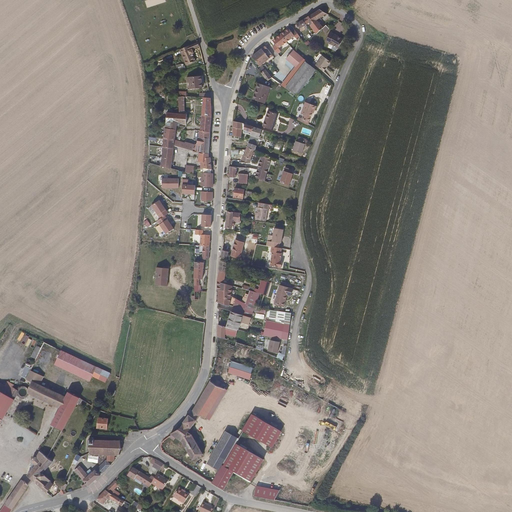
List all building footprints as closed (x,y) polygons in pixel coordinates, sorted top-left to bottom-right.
[(318,16),(327,10),(321,6),(312,11),(316,16),(318,16)] [(316,16),(312,11),(303,16),(307,22),(309,21),(310,22),(317,17),(316,16)] [(307,22),(303,16),(297,20),(300,25),(307,22)] [(324,23),(318,16),(316,16),(317,17),(310,22),(317,30),(324,23)] [(333,31),(350,41),(355,31),(338,22),(333,31)] [(281,31),(286,39),(294,33),(297,36),(299,35),(300,34),(296,28),(293,29),(290,26),(286,28),(281,31)] [(281,31),(276,34),(277,35),(273,38),(276,41),(272,44),(277,51),(281,48),(278,44),(286,39),(281,31)] [(331,48),(337,41),(328,33),(322,40),(331,48)] [(312,42),(317,49),(321,46),(316,40),(312,42)] [(198,42),(180,49),(186,65),(197,61),(192,50),(200,47),(198,42)] [(253,51),(252,53),(259,62),(261,61),(270,55),(265,48),(268,46),(265,42),(253,51)] [(268,45),(268,46),(265,48),(270,55),(273,52),(268,45)] [(296,67),(304,58),(294,49),(286,58),(296,67)] [(331,62),(323,55),(315,65),(324,72),(331,62)] [(288,84),(307,61),(304,58),(296,67),(284,81),(288,84)] [(295,97),(317,70),(307,61),(288,84),(284,81),(280,86),(295,97)] [(263,68),(260,69),(267,77),(271,74),(265,66),(263,68)] [(202,81),(201,69),(189,71),(190,83),(202,81)] [(265,100),(270,84),(258,79),(252,95),(265,100)] [(210,100),(210,91),(208,91),(202,91),(200,122),(210,123),(211,114),(210,100)] [(164,137),(164,138),(174,140),(176,121),(184,121),(184,110),(182,110),(183,99),(185,98),(184,92),(176,93),(176,101),(176,110),(167,109),(164,137)] [(301,118),(307,122),(314,108),(315,109),(318,105),(307,99),(301,111),(304,112),(301,118)] [(272,126),(277,111),(267,107),(262,123),(272,126)] [(232,117),(232,130),(240,132),(241,125),(250,128),(253,123),(241,119),(232,117)] [(176,121),(174,140),(182,140),(184,121),(176,121)] [(256,141),(262,126),(254,123),(250,135),(249,140),(248,141),(256,143),(256,141)] [(174,140),(174,145),(190,146),(199,146),(209,146),(209,132),(209,127),(200,126),(199,126),(199,133),(198,133),(198,142),(201,142),(201,145),(198,145),(198,144),(196,144),(196,142),(182,140),(174,140)] [(306,144),(296,141),(292,151),(302,154),(306,144)] [(250,158),(254,149),(255,147),(247,144),(246,146),(243,155),(250,158)] [(163,145),(161,156),(173,156),(174,146),(163,145)] [(207,164),(211,165),(211,152),(209,152),(199,151),(199,158),(202,158),(202,165),(207,164)] [(265,179),(272,155),(263,152),(258,167),(250,164),(249,172),(249,174),(265,179)] [(161,156),(161,165),(172,167),(173,156),(161,156)] [(187,161),(185,169),(194,171),(195,166),(195,163),(187,161)] [(200,181),(212,182),(213,168),(201,167),(200,181)] [(248,180),(249,174),(249,172),(241,171),(240,179),(248,180)] [(294,175),(284,171),(280,182),(290,186),(294,175)] [(179,178),(162,179),(162,189),(171,188),(179,188),(179,178)] [(196,185),(183,185),(182,194),(195,195),(196,185)] [(244,195),(245,188),(246,187),(237,185),(235,193),(244,195)] [(200,195),(212,196),(212,187),(200,186),(200,195)] [(160,200),(152,205),(159,216),(160,215),(163,217),(169,213),(160,200)] [(266,218),(269,202),(260,200),(259,204),(258,204),(257,209),(257,212),(256,212),(255,216),(266,218)] [(227,207),(226,223),(233,224),(234,221),(240,222),(242,210),(227,207)] [(212,215),(202,215),(201,227),(211,227),(212,215)] [(166,216),(157,221),(166,234),(174,229),(166,216)] [(284,229),(274,228),(272,242),(282,244),(284,229)] [(240,255),(240,253),(246,235),(237,231),(231,247),(223,245),(221,254),(226,255),(227,250),(240,255)] [(210,241),(201,241),(200,256),(209,257),(210,241)] [(262,256),(265,246),(257,244),(254,253),(262,256)] [(282,253),(272,252),(269,266),(280,268),(282,253)] [(203,257),(196,256),(194,281),(194,287),(200,288),(200,282),(199,282),(200,275),(202,275),(203,257)] [(221,256),(219,266),(225,267),(224,272),(227,273),(229,267),(225,265),(226,263),(225,262),(225,258),(221,256)] [(169,284),(169,266),(157,266),(157,284),(169,284)] [(219,266),(218,277),(225,279),(226,277),(223,275),(224,272),(225,267),(219,266)] [(243,285),(247,273),(242,271),(238,283),(243,285)] [(218,277),(216,287),(225,287),(226,296),(230,297),(234,298),(234,295),(230,294),(230,291),(232,282),(225,279),(218,277)] [(218,288),(218,300),(226,300),(230,300),(230,297),(226,296),(225,287),(216,287),(216,288),(218,288)] [(256,299),(259,290),(250,287),(247,298),(256,299)] [(287,308),(290,296),(281,293),(277,306),(287,308)] [(236,309),(243,312),(246,301),(239,299),(236,309)] [(252,322),(253,315),(243,312),(236,309),(233,308),(228,324),(239,327),(240,327),(242,319),(252,322)] [(292,314),(269,309),(267,320),(290,324),(292,314)] [(290,325),(267,320),(264,335),(287,340),(290,325)] [(236,334),(237,332),(239,327),(228,324),(219,321),(219,328),(236,334)] [(27,382),(26,384),(54,401),(61,388),(40,376),(60,341),(49,334),(25,376),(26,379),(27,382)] [(281,342),(270,340),(268,351),(279,353),(281,342)] [(103,370),(59,352),(54,364),(98,383),(103,370)] [(255,367),(234,360),(231,371),(251,379),(255,367)] [(0,408),(13,385),(12,383),(12,380),(13,378),(14,377),(9,374),(8,377),(0,372),(0,408)] [(12,383),(13,385),(16,388),(19,388),(22,388),(24,386),(26,384),(27,382),(26,379),(25,376),(23,375),(21,374),(18,374),(15,375),(14,377),(13,378),(12,380),(12,383)] [(194,412),(203,418),(204,419),(208,418),(210,415),(227,391),(213,385),(194,412)] [(62,429),(81,395),(69,388),(67,391),(59,404),(49,422),(62,429)] [(54,401),(59,404),(67,391),(61,388),(54,401)] [(227,391),(210,415),(214,417),(231,393),(227,391)] [(191,416),(199,422),(203,418),(194,412),(191,416)] [(251,415),(242,431),(252,437),(268,447),(278,431),(251,415)] [(172,435),(170,436),(174,439),(175,436),(183,440),(193,459),(202,454),(192,433),(189,431),(199,422),(191,416),(182,429),(172,433),(172,435)] [(107,429),(108,419),(98,418),(98,428),(107,429)] [(222,465),(234,443),(238,437),(226,430),(207,462),(219,469),(222,465)] [(107,461),(113,461),(113,454),(118,455),(122,447),(119,441),(119,440),(118,440),(118,439),(117,439),(115,439),(114,439),(111,439),(111,438),(110,438),(109,439),(106,439),(106,438),(104,438),(104,439),(100,439),(101,438),(99,438),(97,438),(96,438),(96,436),(92,436),(92,437),(90,437),(90,438),(89,438),(89,440),(89,453),(89,454),(91,454),(91,453),(98,454),(98,455),(100,455),(100,454),(102,454),(102,455),(104,455),(104,454),(107,454),(107,461)] [(222,465),(231,471),(248,481),(261,459),(234,443),(222,465)] [(27,477),(32,481),(45,493),(51,485),(48,483),(49,481),(45,477),(56,463),(51,459),(41,453),(38,458),(35,458),(32,463),(32,465),(30,468),(32,470),(27,477)] [(82,457),(78,454),(72,464),(75,466),(76,462),(78,463),(82,457)] [(164,464),(157,460),(156,461),(153,465),(152,467),(160,471),(164,464)] [(98,471),(102,475),(107,469),(111,466),(107,461),(98,471)] [(88,482),(90,485),(95,481),(102,475),(98,471),(97,470),(91,475),(82,465),(77,470),(88,482)] [(213,479),(223,485),(231,471),(222,465),(219,469),(213,479)] [(150,488),(155,479),(151,477),(149,479),(132,469),(128,477),(134,481),(136,478),(143,482),(142,483),(149,487),(150,488)] [(162,478),(158,475),(155,479),(152,484),(163,490),(168,483),(161,479),(162,478)] [(3,504),(11,510),(27,484),(25,481),(20,478),(3,504)] [(118,486),(114,482),(107,491),(111,494),(118,486)] [(249,492),(273,498),(277,490),(253,484),(249,492)] [(184,503),(189,495),(179,489),(174,497),(184,503)] [(111,494),(107,491),(98,501),(106,505),(110,500),(115,503),(116,502),(125,507),(127,503),(124,501),(111,494)] [(200,511),(201,511),(214,511),(216,510),(205,503),(200,511)]
